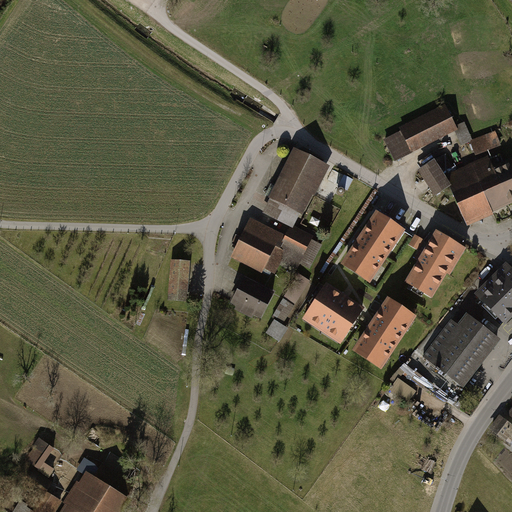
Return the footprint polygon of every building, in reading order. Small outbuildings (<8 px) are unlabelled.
[(471,49),(481,46),(474,19),(464,22),(471,49)] [(364,95),(359,100),(380,117),(384,111),(364,95)] [(445,103),(398,126),(401,131),(411,152),(455,131),(458,129),(456,125),(445,103)] [(464,121),(456,125),(458,129),(455,131),(461,144),(471,140),(464,121)] [(411,152),(401,131),(384,140),(395,161),(411,152)] [(497,132),(470,141),(475,155),(502,146),(497,132)] [(270,197),(263,211),(290,226),(293,228),(294,226),(300,213),(302,214),(313,194),(314,195),(330,164),(295,146),(269,196),(270,197)] [(445,173),(467,226),(493,214),(492,212),(511,202),(511,158),(492,167),(487,155),(445,173)] [(434,195),(449,185),(433,158),(417,169),(434,195)] [(404,228),(376,210),(359,237),(343,263),(371,281),(404,228)] [(251,216),(229,255),(261,272),(264,267),(275,273),(282,261),(296,268),(299,263),(309,269),(323,245),(313,239),(314,237),(294,226),(293,228),(290,226),(285,235),(251,216)] [(468,247),(438,228),(421,255),(404,280),(432,298),(448,273),(450,275),(468,247)] [(415,234),(409,244),(419,250),(425,240),(415,234)] [(187,301),(190,260),(170,259),(168,300),(187,301)] [(511,315),(511,268),(508,265),(477,294),(504,323),(511,315)] [(274,289),(243,274),(236,288),(229,302),(235,305),(234,309),(251,317),(253,314),(260,317),(274,289)] [(299,274),(272,317),(275,319),(282,323),(310,280),(299,274)] [(347,295),(327,281),(303,317),(341,342),(364,306),(347,295)] [(416,315),(388,296),(371,322),(353,349),(382,367),(416,315)] [(452,319),(423,356),(464,387),(501,339),(467,313),(458,324),(452,319)] [(275,319),(266,332),(279,341),(288,328),(282,323),(275,319)] [(399,378),(390,389),(408,402),(416,391),(399,378)] [(511,423),(499,414),(488,429),(505,441),(508,437),(511,440),(511,423)] [(40,438),(26,460),(39,469),(53,447),(40,438)] [(55,469),(44,462),(37,472),(48,479),(55,469)] [(123,511),(131,501),(87,471),(80,482),(76,480),(64,503),(66,504),(61,511),(123,511)] [(46,491),(33,511),(54,511),(61,501),(46,491)] [(21,498),(12,511),(33,511),(34,511),(28,507),(30,503),(21,498)]
